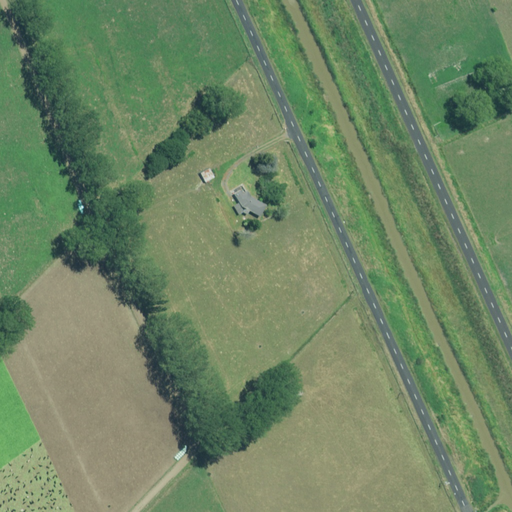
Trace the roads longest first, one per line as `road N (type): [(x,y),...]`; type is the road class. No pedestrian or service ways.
road 1 (unclassified): [(465,511),(233,0)]
road 2 (unclassified): [(353,0),(511,352)]
